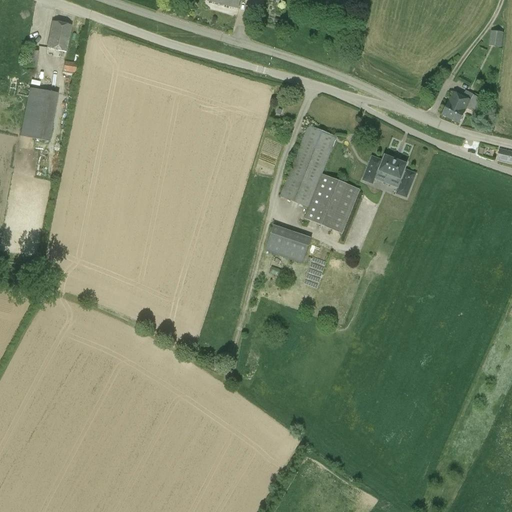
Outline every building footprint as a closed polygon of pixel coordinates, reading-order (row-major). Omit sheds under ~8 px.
[(224,0),(224,5),(239,9),(241,0),(224,0)] [(236,16),(238,11),(223,6),(221,11),(236,16)] [(65,53),(71,26),(52,22),(46,49),(65,53)] [(502,47),(504,33),(490,31),(489,46),(502,47)] [(487,51),(478,47),(476,53),(484,57),(487,51)] [(27,50),(24,67),(36,69),(39,52),(27,50)] [(77,64),(65,62),(63,71),(76,73),(77,64)] [(49,143),(58,95),(29,89),(20,137),(49,143)] [(483,99),(466,91),(463,96),(454,92),(442,115),(459,123),(467,109),(475,113),(483,99)] [(342,234),(360,190),(322,175),(337,139),(334,137),(313,129),(313,128),(308,126),(279,197),(308,209),(304,219),(342,234)] [(511,153),(500,151),(497,160),(511,163),(511,153)] [(407,165),(386,157),(383,164),(381,163),(381,162),(373,158),(364,181),(373,184),(378,170),(388,174),(387,176),(393,179),(393,176),(403,180),(400,189),(408,192),(415,175),(407,171),(406,172),(404,172),(407,165)] [(274,226),(265,251),(303,264),(312,239),(274,226)]
